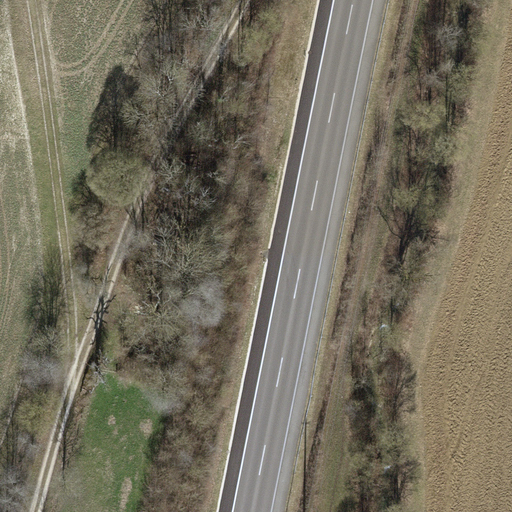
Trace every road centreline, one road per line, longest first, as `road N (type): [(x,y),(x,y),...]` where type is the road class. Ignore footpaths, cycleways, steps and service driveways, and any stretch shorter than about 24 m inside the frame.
road 1 (track): [(39,511),(76,376),(159,158),(247,0)]
road 2 (trunk): [(357,0),(253,511)]
road 3 (track): [(76,376),(73,295),(32,0)]
